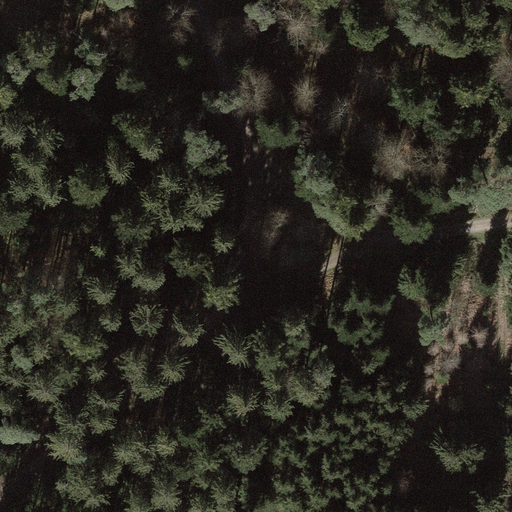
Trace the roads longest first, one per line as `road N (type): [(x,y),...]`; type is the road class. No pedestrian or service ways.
road 1 (track): [(0,495),(256,292),(370,241),(511,227)]
road 2 (track): [(184,0),(246,144),(295,191),(370,241)]
